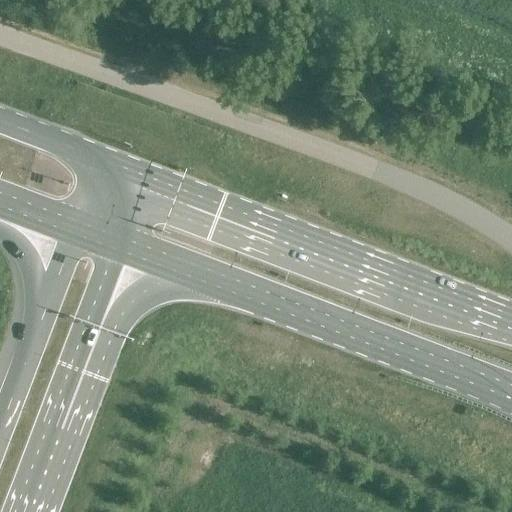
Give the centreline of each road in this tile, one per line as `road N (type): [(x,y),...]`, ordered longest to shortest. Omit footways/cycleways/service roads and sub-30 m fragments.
road 1 (unclassified): [(511,241),(470,210),(333,153),(0,37)]
road 2 (trunk): [(511,317),(128,170)]
road 3 (trunk): [(131,243),(511,386)]
road 4 (motorway): [(30,511),(131,243)]
road 5 (motorway): [(77,222),(0,427)]
road 6 (trunk): [(128,170),(0,122)]
